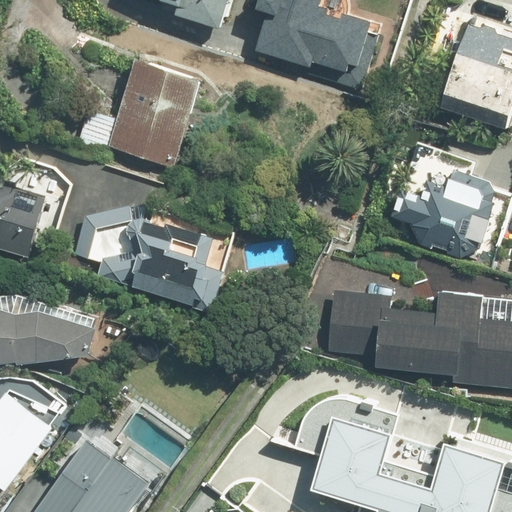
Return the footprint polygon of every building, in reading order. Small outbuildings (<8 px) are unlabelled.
[(184,0),(180,14),(229,28),(237,0),(184,0)] [(329,0),(273,0),(255,55),(346,85),(370,17),(328,3),(329,0)] [(511,56),(474,41),(448,107),(511,132),(511,56)] [(213,77),(147,54),(114,148),(180,171),(213,77)] [(477,254),(496,186),(433,169),(434,163),(427,161),(407,234),(477,254)] [(0,245),(39,258),(63,183),(0,163),(0,245)] [(78,261),(203,311),(237,226),(145,190),(128,231),(95,218),(78,261)] [(443,309),(343,292),(332,355),(511,386),(511,311),(488,307),(492,288),(448,281),(443,309)] [(103,323),(0,309),(0,364),(107,347),(103,323)] [(0,484),(11,493),(62,427),(14,390),(0,408),(0,484)] [(429,407),(400,511),(486,511),(497,473),(456,462),(468,418),(429,407)] [(102,435),(40,511),(123,511),(153,474),(102,435)] [(386,511),(351,501),(347,511),(386,511)]
